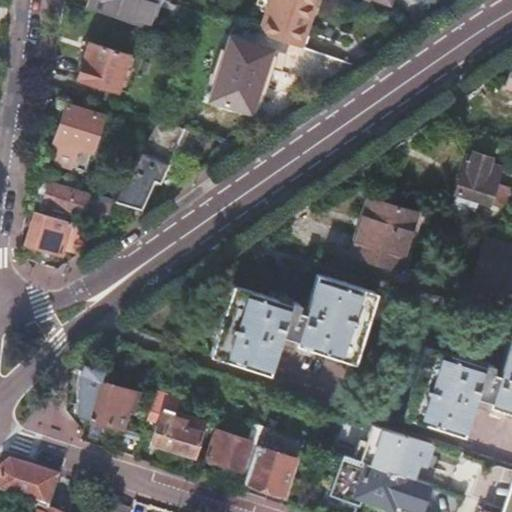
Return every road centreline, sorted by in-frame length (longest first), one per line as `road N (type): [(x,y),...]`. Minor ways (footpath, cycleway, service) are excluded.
road 1 (tertiary): [(511,1),(106,286)]
road 2 (residential): [(0,436),(237,511)]
road 3 (residential): [(0,203),(27,0)]
road 4 (tertiary): [(0,405),(106,286)]
